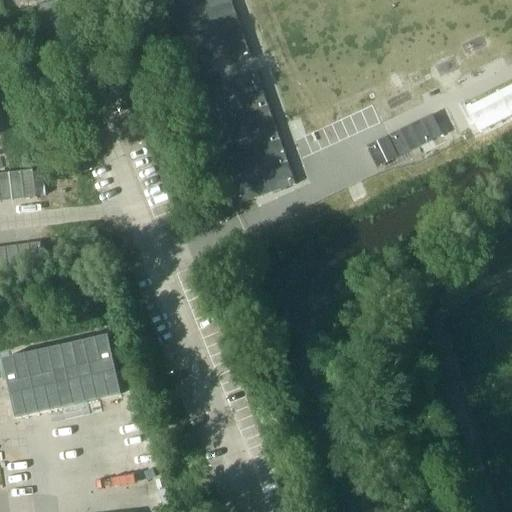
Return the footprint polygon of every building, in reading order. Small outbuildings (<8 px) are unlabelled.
[(167,0),(195,79),(217,71),(213,60),(225,56),(229,67),(251,59),(230,0),(167,0)] [(256,72),(199,92),(239,205),(281,190),(281,191),(286,190),(286,188),(295,185),(256,72)] [(470,105),(466,107),(467,109),(471,118),(475,125),(479,133),(511,116),(511,86),(471,107),(470,105)] [(432,115),(366,147),(377,168),(442,136),(432,115)] [(21,171),(24,199),(36,198),(32,170),(21,171)] [(9,173),(12,201),(24,199),(21,171),(9,173)] [(12,201),(9,173),(0,173),(0,201),(0,202),(12,201)] [(40,242),(28,244),(31,268),(43,266),(40,242)] [(19,269),(31,268),(28,244),(16,245),(19,269)] [(16,245),(5,247),(8,271),(19,269),(16,245)] [(511,302),(460,318),(496,431),(511,429),(511,302)] [(108,335),(2,359),(16,418),(122,394),(108,335)]
